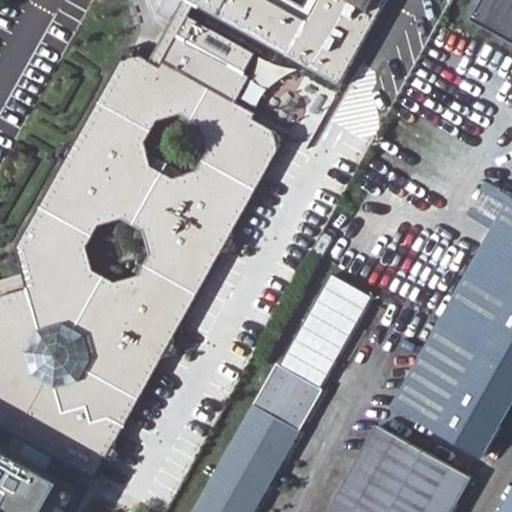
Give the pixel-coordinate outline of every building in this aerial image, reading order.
[(0,418),(29,435),(73,459),(69,467),(81,474),(86,467),(94,477),(106,457),(112,460),(120,448),(114,443),(161,357),(167,360),(175,343),(170,341),(221,249),(226,251),(234,237),(230,232),(282,142),(278,133),(262,121),(263,116),(244,105),(258,81),(183,40),(200,8),(343,87),(391,0),(184,0),(188,1),(154,61),(137,52),(134,58),(129,55),(76,150),(69,147),(63,161),(67,163),(32,230),(53,287),(35,291),(1,299),(0,299),(0,418)] [(511,0),(488,0),(478,20),(511,38),(511,0)] [(497,230),(511,203),(511,193),(489,181),(470,214),(497,230)] [(511,203),(497,230),(396,408),(442,432),(489,459),(511,416),(511,398),(478,379),(511,317),(511,203)] [(21,249),(35,291),(53,287),(32,230),(21,249)] [(258,511),(324,390),(321,389),(374,298),(334,276),(283,367),(280,366),(199,511),(258,511)] [(511,317),(478,379),(511,398),(511,317)] [(335,511),(455,511),(474,477),(383,425),(335,511)] [(0,437),(0,507),(8,511),(59,511),(77,481),(0,437)]
